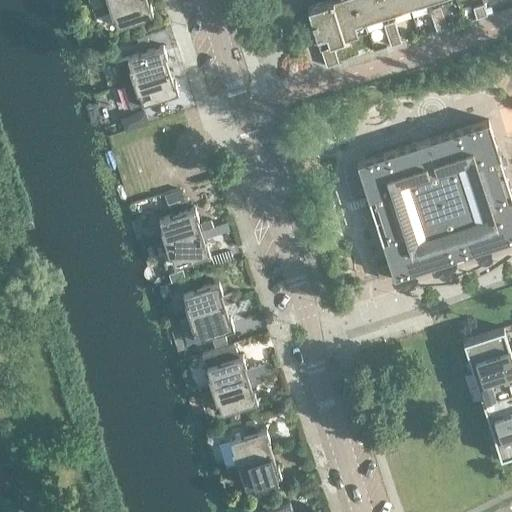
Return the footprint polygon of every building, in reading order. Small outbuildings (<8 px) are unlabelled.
[(153,14),(150,3),(148,4),(146,0),(116,0),(102,5),(105,12),(110,10),(112,15),(114,15),(117,26),(153,14)] [(367,30),(364,21),(357,0),(325,0),(307,6),(314,27),(326,66),(338,62),(332,41),(367,30)] [(385,14),(380,0),(357,0),(364,21),(385,14)] [(408,7),(405,0),(380,0),(385,14),(408,7)] [(487,14),(483,3),(472,6),(476,17),(487,14)] [(443,16),(440,5),(429,9),(433,19),(443,16)] [(447,27),(443,16),(433,19),(436,30),(447,27)] [(397,31),(394,20),(383,23),(387,34),(397,31)] [(401,41),(397,31),(387,34),(390,45),(401,41)] [(169,68),(165,55),(166,55),(163,44),(127,56),(130,66),(128,67),(130,72),(124,74),(127,81),(169,68)] [(178,91),(175,80),(173,81),(169,68),(127,81),(129,89),(135,87),(137,92),(138,92),(142,102),(178,91)] [(511,236),(511,192),(488,119),(357,161),(393,275),(511,236)] [(171,203),(186,198),(182,186),(167,191),(171,203)] [(201,230),(197,217),(198,216),(195,206),(159,218),(162,228),(160,229),(162,234),(156,236),(159,243),(201,230)] [(203,237),(229,229),(227,221),(201,230),(203,237)] [(210,253),(207,242),(205,243),(203,237),(201,230),(159,243),(161,251),(167,249),(169,254),(170,254),(174,264),(210,253)] [(224,303),(221,295),(220,291),(222,290),(219,279),(182,291),(186,302),(184,302),(186,307),(180,309),(182,317),(224,303)] [(234,300),(232,292),(221,295),(224,303),(234,300)] [(234,326),(230,316),(228,316),(224,303),(182,317),(185,324),(191,323),(192,328),(194,327),(198,338),(234,326)] [(511,356),(511,353),(504,327),(503,326),(463,339),(473,369),(511,356)] [(248,377),(245,369),(244,364),(246,364),(242,353),(206,365),(209,375),(208,376),(212,389),(248,377)] [(511,387),(511,356),(473,369),(482,398),(511,387)] [(258,373),(256,365),(245,369),(248,377),(262,373),(261,372),(258,373)] [(264,380),(262,373),(248,377),(250,384),(264,380)] [(257,400),(254,389),(252,390),(250,384),(248,377),(212,389),(216,401),(218,401),(221,411),(257,400)] [(511,419),(511,387),(482,398),(491,426),(511,419)] [(227,437),(259,425),(256,415),(224,428),(227,437)] [(511,452),(511,419),(491,426),(500,456),(511,452)] [(272,451),(267,438),(269,437),(266,427),(230,439),(233,449),(231,449),(233,454),(227,456),(230,464),(272,451)] [(281,473),(278,463),(276,464),(272,451),(230,464),(232,472),(238,470),(240,475),(241,474),(245,485),(281,473)] [(291,511),(293,511),(290,500),(253,511),(291,511)]
